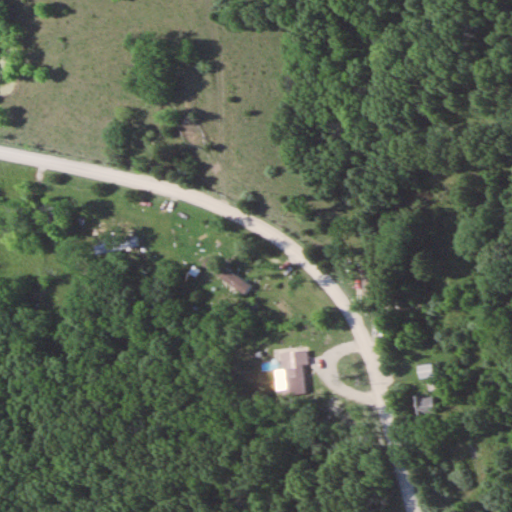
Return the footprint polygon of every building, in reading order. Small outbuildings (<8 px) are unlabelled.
[(139,248),(137,237),(96,244),(98,255),(139,248)] [(205,267),(247,296),(254,286),(212,257),(205,267)] [(364,278),(364,292),(379,292),(379,278),(364,278)] [(289,380),(308,378),(306,359),(312,359),(312,352),(286,355),(289,380)] [(434,396),(417,397),(418,416),(435,415),(434,396)]
